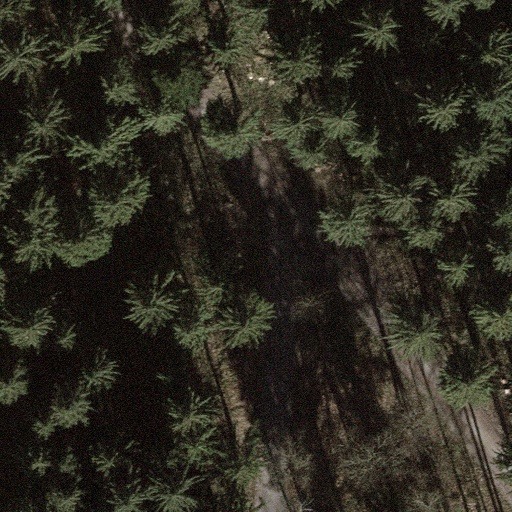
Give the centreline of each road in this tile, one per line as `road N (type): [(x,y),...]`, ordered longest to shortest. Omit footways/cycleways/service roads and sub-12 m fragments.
road 1 (track): [(109,0),(296,233),(371,281),(511,460)]
road 2 (track): [(268,511),(296,233)]
